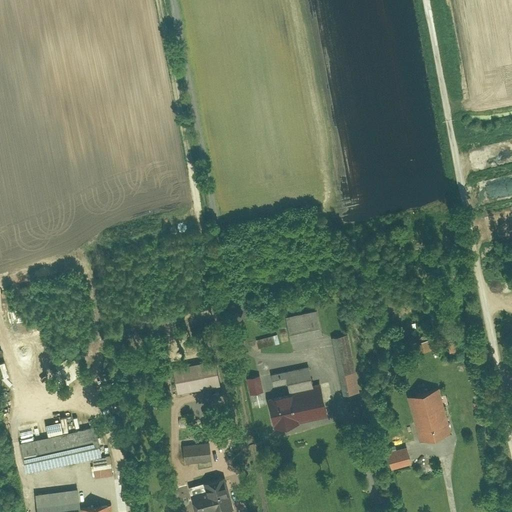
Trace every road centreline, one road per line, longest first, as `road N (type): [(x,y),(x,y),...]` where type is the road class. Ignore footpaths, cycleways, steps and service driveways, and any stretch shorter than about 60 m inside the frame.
road 1 (track): [(427,0),(511,438)]
road 2 (track): [(173,0),(244,343)]
